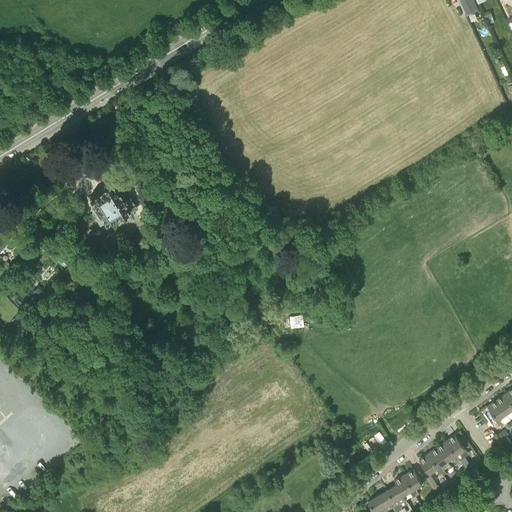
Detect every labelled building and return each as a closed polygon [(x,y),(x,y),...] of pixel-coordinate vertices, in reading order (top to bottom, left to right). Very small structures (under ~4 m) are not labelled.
[(465,0),(468,5),(472,4),(474,9),(478,7),(474,0),(465,0)] [(490,10),(483,13),(486,18),(493,16),(490,10)] [(112,186),(111,183),(110,184),(107,183),(104,185),(103,188),(98,191),(99,192),(90,197),(95,207),(94,208),(93,208),(92,209),(92,210),(92,211),(92,212),(92,213),(93,214),(94,215),(95,215),(96,215),(97,215),(98,214),(98,215),(95,217),(99,225),(105,222),(114,218),(118,215),(119,217),(121,216),(121,217),(123,217),(126,215),(127,213),(136,208),(129,196),(124,199),(120,191),(118,192),(114,185),(112,186)] [(64,267),(69,262),(59,252),(54,258),(64,267)] [(72,283),(79,276),(72,270),(65,277),(72,283)] [(24,320),(17,314),(12,320),(19,326),(24,320)] [(496,399),(506,413),(511,409),(511,401),(505,392),(496,399)] [(487,405),(497,419),(501,425),(504,423),(500,417),(506,413),(496,399),(487,405)] [(455,433),(446,440),(460,460),(463,458),(459,452),(469,444),(462,434),(458,438),(455,433)] [(446,440),(437,446),(447,460),(453,456),(457,461),(460,460),(446,440)] [(437,446),(428,452),(442,472),(445,470),(441,464),(447,460),(437,446)] [(440,474),(442,472),(428,452),(419,459),(429,473),(436,468),(440,474)] [(414,468),(404,474),(416,495),(419,493),(415,487),(422,483),(414,468)] [(416,495),(404,474),(394,479),(397,483),(403,494),(410,490),(413,497),(416,495)] [(403,494),(397,483),(387,489),(399,510),(402,508),(401,507),(408,503),(403,494)] [(387,489),(378,494),(386,509),(393,505),(397,511),(399,510),(387,489)] [(378,494),(368,500),(375,511),(381,511),(386,509),(378,494)]
